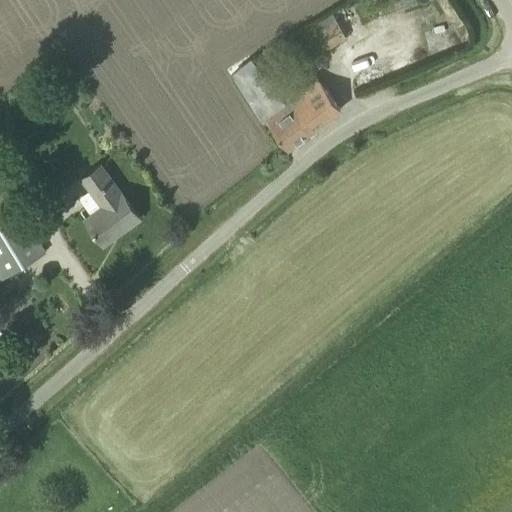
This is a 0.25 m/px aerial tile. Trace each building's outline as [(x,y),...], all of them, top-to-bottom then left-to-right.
[(333,12),(298,32),(311,56),(346,36),(333,12)] [(242,96),(265,88),(257,67),(235,75),(242,96)] [(288,147),(340,109),(316,76),(264,114),(288,147)] [(103,243),(140,217),(121,192),(100,164),(82,178),(103,206),(85,219),(103,243)] [(0,273),(3,278),(45,252),(0,179),(0,273)]
